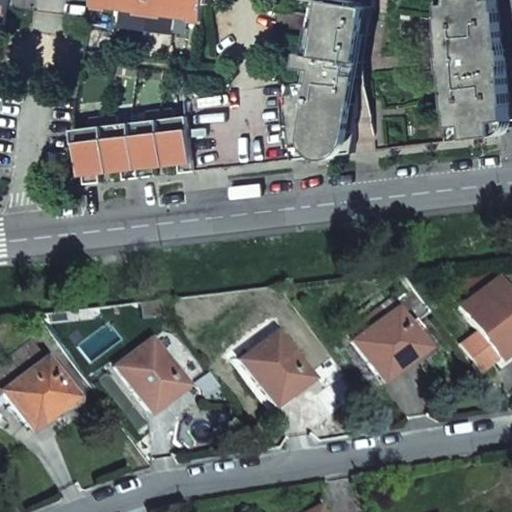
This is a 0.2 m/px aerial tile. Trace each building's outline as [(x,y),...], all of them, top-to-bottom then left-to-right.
[(0,0),(0,14),(7,15),(9,0),(0,0)] [(94,0),(93,9),(107,12),(107,9),(136,12),(135,16),(163,19),(164,16),(191,19),(191,23),(205,25),(207,0),(94,0)] [(442,0),(459,141),(504,135),(508,133),(511,129),(511,128),(511,112),(498,0),(442,0)] [(306,53),(301,83),(288,85),(296,159),(323,156),(355,153),(376,8),(331,1),(330,3),(322,2),(320,15),(311,14),(308,37),(317,38),(315,54),(306,53)] [(288,85),(189,96),(193,120),(198,171),(296,159),(288,85)] [(82,132),(82,144),(87,182),(103,181),(101,164),(123,162),(125,178),(158,175),(157,159),(179,157),(181,173),(198,171),(193,120),(176,122),(175,109),(150,112),(151,125),(122,128),(121,115),(94,118),(96,131),(82,132)] [(511,300),(489,271),(452,300),(459,308),(457,309),(476,333),(459,346),(480,372),(488,366),(496,360),(497,362),(511,350),(511,300)] [(388,300),(343,334),(377,379),(402,360),(405,364),(415,357),(425,350),(388,300)] [(275,335),(239,362),(273,407),(289,396),(304,384),(293,369),(298,366),(275,335)] [(150,342),(114,369),(148,414),(164,402),(179,391),(168,377),(173,373),(150,342)] [(33,345),(0,371),(0,389),(4,394),(46,363),(33,345)] [(4,394),(2,395),(28,429),(51,412),(55,417),(65,409),(76,401),(47,362),(46,363),(4,394)]
